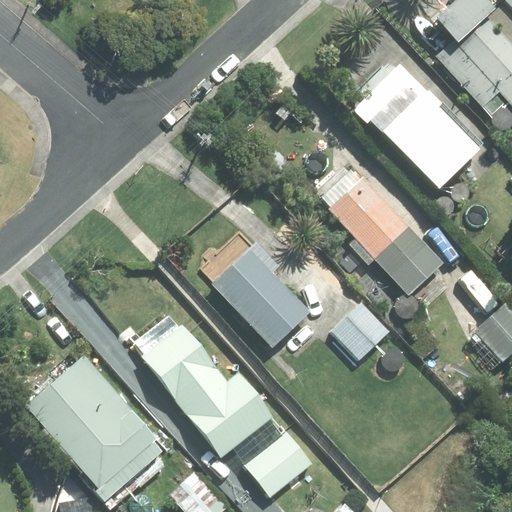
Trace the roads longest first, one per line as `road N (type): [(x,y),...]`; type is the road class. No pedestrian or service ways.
road 1 (residential): [(280,0),(117,146)]
road 2 (residential): [(117,146),(0,251)]
road 3 (residential): [(0,43),(117,146)]
